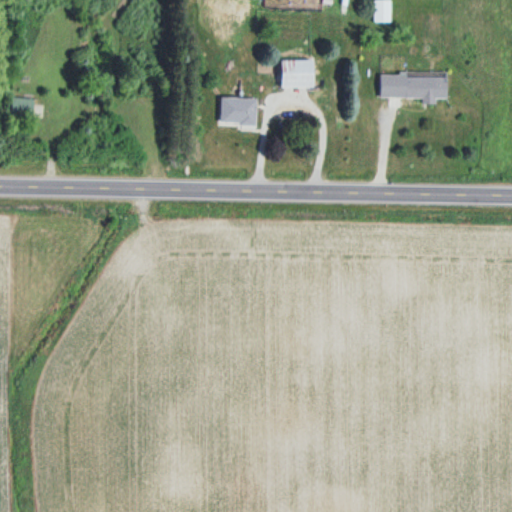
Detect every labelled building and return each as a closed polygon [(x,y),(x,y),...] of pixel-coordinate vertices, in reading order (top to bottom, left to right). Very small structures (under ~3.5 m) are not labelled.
[(201,0),(202,26),(241,26),(240,0),(201,0)] [(387,21),(387,1),(371,1),(371,21),(387,21)] [(277,59),(277,87),(310,87),(310,59),(277,59)] [(433,99),(433,98),(444,98),(444,72),(377,72),(377,99),(433,99)] [(8,116),(31,117),(32,98),(8,97),(8,116)] [(217,124),(254,124),(254,97),(217,97),(217,124)]
